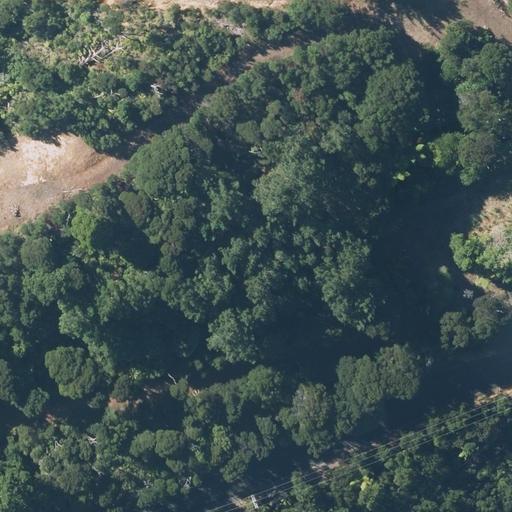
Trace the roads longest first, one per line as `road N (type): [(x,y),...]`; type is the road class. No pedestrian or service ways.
road 1 (track): [(484,307),(200,352),(0,406)]
road 2 (track): [(0,178),(111,132),(183,83),(364,0)]
road 3 (unclassified): [(511,391),(157,511)]
